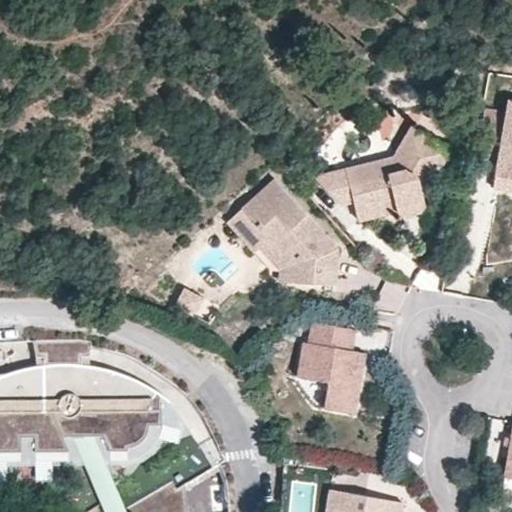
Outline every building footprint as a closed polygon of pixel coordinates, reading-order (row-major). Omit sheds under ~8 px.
[(511,101),(510,101),(508,113),(486,109),(476,162),(498,166),(497,173),(511,176),(511,101)] [(395,160),(347,171),(350,186),(404,173),(424,136),(411,129),(395,160)] [(404,173),(350,186),(347,171),(315,179),(340,207),(355,203),(359,222),(398,213),(426,206),(424,199),(451,151),(450,151),(424,136),(404,173)] [(511,191),(511,176),(497,173),(494,188),(511,191)] [(325,235),(274,178),(241,208),(246,213),(231,227),(253,251),(258,247),(268,237),(279,251),(279,270),(290,270),(290,281),(335,283),(337,248),(325,258),(318,242),(325,235)] [(426,206),(398,213),(406,217),(423,213),(426,206)] [(226,221),(231,227),(246,213),(241,208),(226,221)] [(325,258),(337,248),(325,235),(318,242),(325,258)] [(258,247),(279,270),(279,251),(268,237),(258,247)] [(290,270),(279,270),(278,281),(290,281),(290,270)] [(375,305),(396,312),(405,287),(383,279),(375,305)] [(203,295),(182,284),(180,289),(187,293),(185,297),(187,298),(182,307),(193,313),(203,295)] [(185,297),(187,293),(180,289),(173,302),(182,307),(187,298),(185,297)] [(312,322),(309,343),(304,342),(298,377),(329,382),(325,408),(355,413),(363,367),(355,365),(356,359),(364,360),(365,353),(351,350),(355,329),(312,322)] [(187,511),(186,492),(186,490),(179,494),(176,490),(185,484),(221,464),(224,462),(222,455),(214,436),(162,466),(115,494),(101,460),(97,451),(93,442),(90,436),(102,436),(105,442),(109,451),(128,451),(127,447),(131,447),(134,446),(136,445),(138,444),(141,442),(143,440),(145,438),(146,435),(148,433),(148,430),(149,427),(149,425),(162,425),(162,409),(160,409),(160,392),(144,383),(126,375),(103,367),(89,365),(81,364),(81,355),(89,355),(90,347),(92,340),(82,338),(31,338),(33,348),(34,355),(42,355),(42,364),(35,365),(25,367),(5,373),(0,372),(0,451),(20,452),(20,437),(33,437),(33,452),(69,451),(65,442),(62,436),(75,436),(77,442),(81,451),(85,460),(103,502),(85,511),(187,511)] [(89,365),(89,355),(81,355),(81,364),(89,365)] [(146,435),(145,438),(155,444),(159,438),(146,435)] [(33,452),(33,437),(20,437),(20,452),(33,452)] [(145,438),(143,440),(151,449),(155,444),(145,438)] [(143,440),(141,442),(148,452),(151,449),(143,440)] [(65,442),(69,451),(81,451),(77,442),(65,442)] [(105,442),(93,442),(97,451),(109,451),(105,442)] [(148,452),(141,442),(138,444),(145,454),(148,452)] [(128,451),(127,460),(141,457),(145,454),(138,444),(136,445),(134,446),(131,447),(127,447),(128,451)] [(0,460),(20,461),(20,452),(0,451),(0,460)] [(69,451),(33,452),(33,460),(72,460),(69,451)] [(81,451),(69,451),(72,460),(85,460),(81,451)] [(109,451),(97,451),(101,460),(109,460),(109,451)] [(128,451),(109,451),(109,460),(127,460),(128,451)] [(33,460),(33,452),(20,452),(20,461),(33,460)] [(221,464),(185,484),(186,490),(186,492),(224,469),(221,464)] [(511,480),(504,479),(502,491),(511,493),(511,480)] [(185,484),(176,490),(179,494),(186,490),(185,484)] [(402,511),(404,505),(359,497),(356,511),(402,511)]
